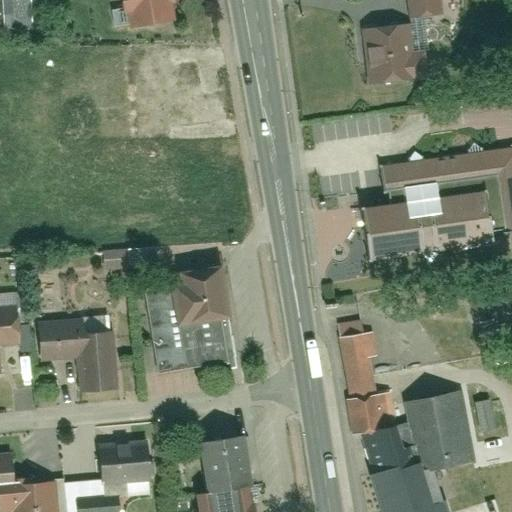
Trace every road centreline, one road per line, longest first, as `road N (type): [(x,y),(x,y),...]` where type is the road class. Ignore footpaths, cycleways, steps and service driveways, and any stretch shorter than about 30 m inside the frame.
road 1 (secondary): [(312,392),(246,0)]
road 2 (residential): [(312,392),(0,424)]
road 3 (secondary): [(332,511),(312,392)]
